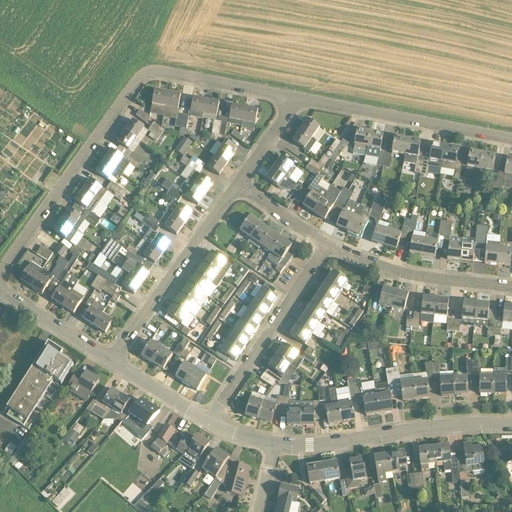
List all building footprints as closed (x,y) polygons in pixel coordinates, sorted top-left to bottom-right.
[(151,110),(164,113),(168,93),(155,91),(151,110)] [(181,96),(168,93),(164,113),(164,114),(176,116),(174,127),(181,128),(183,115),(177,114),(181,96)] [(202,119),(203,119),(206,101),(193,98),(190,117),(202,120),(202,119)] [(219,103),(206,101),(203,119),(216,122),(219,103)] [(222,123),(219,136),(224,137),(227,124),(241,127),(241,129),(245,108),(232,105),(228,124),(222,123)] [(258,111),(245,108),(241,129),(254,132),(258,111)] [(140,111),(136,116),(146,124),(150,118),(140,111)] [(181,128),(180,131),(180,135),(190,135),(191,133),(193,121),(188,120),(189,116),(183,115),(181,128)] [(300,131),(312,139),(320,128),(308,120),(300,131)] [(132,121),(125,132),(136,140),(144,129),(132,121)] [(154,123),(150,128),(161,135),(165,131),(159,127),(161,125),(156,121),(154,124),(154,123)] [(214,121),(210,140),(211,140),(212,135),(219,136),(222,123),(214,121)] [(158,139),(161,135),(150,128),(148,132),(158,139)] [(366,158),(366,157),(371,132),(358,130),(353,155),(366,158)] [(245,139),(234,131),(231,135),(242,143),(245,139)] [(300,131),(293,141),(304,150),(304,149),(309,153),(317,143),(312,139),(300,131)] [(125,132),(117,142),(129,151),(136,140),(125,132)] [(383,135),(371,132),(366,157),(378,159),(380,153),(383,135)] [(211,140),(210,140),(212,140),(223,146),(224,137),(219,136),(212,135),(211,140)] [(404,155),(407,140),(395,137),(392,153),(404,155)] [(184,138),(175,151),(183,157),(192,144),(184,138)] [(328,151),(333,154),(337,148),(341,143),(336,140),(328,151)] [(423,161),(417,160),(421,142),(407,140),(404,155),(403,164),(416,166),(414,174),(421,175),(423,161)] [(227,165),(235,155),(233,153),(236,148),(226,141),(215,157),(227,165)] [(441,167),(445,147),(432,145),(429,160),(436,162),(435,166),(441,167)] [(458,149),(445,147),(441,167),(441,169),(454,172),(452,181),(458,182),(461,169),(462,163),(456,162),(458,149)] [(333,154),(329,159),(334,163),(342,152),(337,148),(333,154)] [(103,162),(122,175),(129,165),(139,172),(139,171),(143,174),(145,173),(147,170),(144,168),(129,158),(126,161),(111,151),(103,162)] [(480,170),(483,154),(470,152),(466,170),(461,169),(458,182),(464,183),(466,175),(478,177),(480,170)] [(129,158),(144,168),(147,164),(132,153),(129,158)] [(377,166),(383,167),(386,154),(380,153),(378,159),(377,166)] [(386,154),(383,167),(389,169),(392,155),(386,154)] [(483,154),(480,170),(493,172),(496,157),(483,154)] [(309,165),(320,172),(320,173),(329,159),(324,156),(318,165),(312,160),(309,165)] [(201,170),(190,162),(184,157),(180,162),(187,167),(187,166),(198,173),(190,184),(206,194),(213,184),(198,174),(201,170)] [(193,157),(190,162),(201,170),(204,165),(193,157)] [(215,157),(207,168),(219,176),(227,165),(215,157)] [(281,158),(273,169),(289,180),(297,170),(293,167),(293,166),(281,158)] [(511,184),(511,159),(507,159),(504,177),(498,176),(496,189),(502,190),(503,183),(511,184)] [(429,163),(423,161),(421,175),(427,176),(429,163)] [(111,176),(117,181),(118,181),(122,175),(103,162),(96,172),(108,181),(111,176)] [(309,165),(306,168),(306,169),(316,177),(311,184),(320,172),(309,165)] [(278,187),(282,191),(294,191),(297,186),(289,180),(273,169),(266,179),(278,188),(278,187)] [(303,207),(314,213),(327,193),(316,186),(317,185),(319,186),(323,179),(318,175),(320,173),(320,172),(311,184),(307,192),(311,194),(303,207)] [(350,174),(347,180),(352,183),(355,177),(350,174)] [(498,176),(492,175),(489,188),(496,189),(498,176)] [(90,180),(82,191),(99,203),(107,192),(120,202),(123,198),(108,187),(105,191),(90,180)] [(162,187),(169,192),(180,200),(183,195),(181,193),(182,191),(174,185),(167,180),(162,187)] [(385,188),(392,189),(393,180),(385,180),(385,188)] [(111,182),(108,187),(123,198),(126,193),(111,182)] [(186,197),(198,206),(206,194),(190,184),(194,187),(186,197)] [(299,203),(307,192),(298,186),(297,186),(294,191),(299,193),(294,200),(299,203)] [(337,200),(327,193),(314,213),(325,221),(334,207),(338,210),(339,207),(348,191),(343,188),(337,200)] [(92,213),(99,203),(82,191),(75,202),(85,209),(82,213),(87,217),(98,224),(101,220),(92,213)] [(354,194),(348,191),(339,207),(344,210),(336,226),(348,232),(357,211),(347,206),(354,194)] [(180,200),(169,192),(166,196),(177,204),(180,200)] [(369,218),(374,219),(381,200),(376,198),(373,203),(374,204),(369,216),(357,211),(348,232),(360,238),(369,218)] [(387,202),(381,200),(374,219),(379,222),(387,202)] [(185,225),(192,214),(180,206),(173,216),(185,225)] [(123,208),(117,214),(124,219),(129,213),(123,208)] [(84,221),(81,219),(81,218),(69,210),(61,221),(77,232),(78,232),(86,222),(84,221)] [(151,216),(147,220),(159,229),(161,225),(177,236),(185,225),(173,216),(167,212),(160,223),(151,216)] [(120,227),(124,220),(115,214),(111,221),(120,227)] [(412,216),(411,221),(408,231),(414,232),(418,218),(412,216)] [(95,229),(98,224),(87,217),(84,221),(86,222),(95,229)] [(240,232),(250,239),(260,225),(250,217),(240,232)] [(146,243),(163,255),(170,244),(155,233),(159,229),(147,220),(147,221),(144,218),(141,222),(153,231),(146,242),(146,243)] [(404,245),(408,231),(411,221),(405,219),(403,229),(391,225),(384,247),(396,251),(398,244),(404,245)] [(70,243),(77,232),(61,221),(54,231),(70,243)] [(452,223),(446,222),(444,237),(450,238),(452,223)] [(271,232),(260,225),(250,239),(248,242),(259,249),(261,246),(271,232)] [(371,243),(384,247),(391,225),(389,231),(377,227),(371,243)] [(479,251),(482,227),(477,226),(475,240),(469,240),(468,246),(462,245),(460,262),(473,263),(474,250),(479,251)] [(488,227),(482,227),(479,251),(486,252),(484,264),(497,266),(499,243),(486,242),(488,227)] [(261,246),(271,254),(281,239),(271,232),(261,246)] [(422,256),(425,240),(412,237),(409,254),(422,256)] [(271,254),(267,260),(277,267),(279,264),(292,247),(281,239),(271,254)] [(112,263),(122,248),(111,240),(100,255),(112,263)] [(438,242),(425,240),(422,256),(435,258),(438,242)] [(138,259),(140,255),(155,266),(163,255),(146,243),(139,253),(129,246),(126,250),(138,259)] [(511,244),(511,245),(499,243),(497,266),(510,267),(511,246),(511,244)] [(54,253),(60,257),(62,259),(68,250),(61,244),(54,253)] [(462,245),(449,244),(447,260),(460,262),(462,245)] [(69,253),(74,256),(75,254),(79,256),(82,258),(85,254),(74,246),(69,253)] [(238,252),(230,246),(226,251),(237,258),(241,252),(239,251),(238,252)] [(41,247),(36,255),(48,262),(53,254),(41,247)] [(219,274),(226,263),(212,253),(204,264),(219,274)] [(73,291),(79,281),(73,278),(69,284),(64,281),(70,272),(69,272),(79,256),(75,254),(74,256),(68,264),(57,282),(61,285),(51,301),(62,307),(73,291)] [(247,266),(250,262),(242,256),(239,260),(247,266)] [(68,264),(62,259),(60,257),(56,264),(57,265),(51,276),(53,277),(51,279),(57,282),(68,264)] [(236,270),(234,272),(244,279),(249,272),(233,260),(230,266),(236,270)] [(258,268),(250,262),(247,266),(255,272),(258,268)] [(42,270),(31,263),(20,281),(31,288),(42,270)] [(224,278),(219,274),(204,264),(197,274),(211,284),(217,288),(224,278)] [(275,271),(280,274),(280,275),(285,268),(279,264),(277,267),(275,271)] [(121,291),(123,287),(134,295),(142,284),(130,276),(123,271),(117,280),(92,265),(89,270),(98,276),(102,279),(107,282),(104,286),(116,293),(118,289),(121,291)] [(142,284),(149,274),(138,265),(130,276),(142,284)] [(51,276),(42,270),(31,288),(42,295),(50,283),(49,282),(51,279),(53,277),(51,276)] [(333,272),(325,283),(340,293),(347,282),(333,272)] [(204,294),(211,284),(197,274),(190,284),(204,294)] [(102,279),(98,276),(91,287),(95,290),(102,279)] [(102,279),(95,290),(100,293),(101,291),(113,298),(116,293),(104,286),(107,282),(102,279)] [(241,288),(245,291),(249,293),(254,287),(246,281),(241,288)] [(325,283),(318,294),(333,304),(340,293),(325,283)] [(190,284),(182,294),(197,304),(204,294),(190,284)] [(364,286),(362,294),(368,295),(370,288),(364,286)] [(232,287),(226,295),(230,298),(236,290),(232,287)] [(239,299),(245,291),(241,288),(235,296),(239,299)] [(379,305),(391,309),(396,291),(383,288),(379,305)] [(277,299),(262,289),(255,299),(270,309),(277,299)] [(84,298),(73,291),(62,307),(74,315),(84,298)] [(396,291),(391,309),(404,312),(408,295),(396,291)] [(116,293),(113,298),(111,301),(116,304),(120,297),(116,293)] [(189,315),(197,304),(182,294),(175,304),(189,315)] [(333,304),(318,294),(311,304),(326,314),(333,304)] [(230,298),(226,295),(220,303),(224,305),(230,298)] [(414,309),(413,320),(412,328),(418,329),(419,321),(420,321),(421,316),(434,317),(436,299),(423,298),(421,310),(414,309)] [(255,299),(248,310),(263,320),(270,309),(255,299)] [(448,301),(436,299),(434,317),(446,318),(448,301)] [(83,320),(94,327),(102,315),(105,309),(90,300),(80,315),(84,318),(83,320)] [(225,309),(230,312),(231,314),(239,319),(240,316),(231,310),(235,305),(231,302),(225,309)] [(474,321),(476,303),(463,302),(462,320),(474,321)] [(493,336),(496,311),(489,310),(489,305),(476,303),(474,321),(487,322),(486,329),(487,329),(486,336),(493,337),(493,336)] [(182,325),(189,315),(175,304),(167,315),(182,325)] [(311,304),(304,314),(319,324),(326,314),(311,304)] [(502,323),(511,324),(511,307),(504,306),(504,312),(496,311),(493,336),(499,337),(500,329),(501,330),(502,323)] [(217,307),(212,314),(216,317),(221,310),(217,307)] [(225,320),(230,312),(225,309),(220,317),(225,320)] [(368,309),(366,316),(373,318),(375,310),(368,309)] [(241,320),(256,330),(263,320),(248,310),(241,320)] [(359,310),(353,318),(358,321),(363,313),(359,310)] [(216,317),(212,314),(206,324),(210,326),(216,317)] [(304,314),(297,325),(312,335),(319,324),(304,314)] [(358,321),(353,318),(347,314),(346,316),(349,318),(346,323),(349,325),(353,328),(358,321)] [(102,315),(94,327),(105,334),(113,322),(102,315)] [(249,341),(256,330),(241,320),(234,331),(249,341)] [(453,332),(454,321),(446,320),(446,324),(447,325),(446,332),(453,332)] [(461,322),(454,321),(453,332),(459,333),(460,326),(461,326),(461,322)] [(216,333),(219,328),(221,326),(216,323),(211,330),(216,333)] [(163,324),(162,324),(159,329),(165,333),(169,328),(163,324)] [(305,346),(312,335),(297,325),(290,336),(305,346)] [(185,327),(181,332),(181,333),(187,337),(191,332),(185,327)] [(211,341),(216,333),(211,330),(206,338),(211,341)] [(242,351),(249,341),(234,331),(227,341),(242,351)] [(345,331),(340,338),(344,341),(349,334),(345,331)] [(335,346),(339,349),(344,341),(340,338),(335,346)] [(180,358),(180,357),(190,342),(184,339),(180,345),(179,345),(173,354),(180,358)] [(235,362),(242,351),(227,341),(220,352),(235,362)] [(152,364),(162,348),(151,342),(141,357),(152,364)] [(190,342),(180,357),(186,360),(195,346),(190,342)] [(3,414),(24,427),(54,380),(61,385),(74,366),(60,357),(63,352),(48,343),(39,359),(39,366),(38,367),(35,366),(35,365),(3,414)] [(369,353),(381,351),(380,345),(368,344),(369,353)] [(283,346),(276,357),(296,371),(296,370),(291,367),(298,356),(283,346)] [(173,355),(162,348),(152,364),(163,371),(173,355)] [(305,353),(311,357),(315,352),(309,348),(305,353)] [(316,361),(311,357),(305,353),(301,359),(313,366),(316,361)] [(212,367),(216,361),(217,360),(211,357),(207,364),(212,367)] [(286,385),(296,371),(276,357),(264,374),(276,382),(280,385),(286,385)] [(186,385),(196,370),(198,366),(192,363),(190,366),(185,363),(175,378),(186,385)] [(427,379),(433,379),(432,365),(425,366),(427,379)] [(398,369),(392,370),(393,384),(400,382),(398,369)] [(196,370),(186,385),(197,392),(207,376),(196,370)] [(83,391),(90,396),(99,382),(86,374),(83,378),(77,374),(67,390),(79,398),(83,391)] [(272,387),(276,382),(264,374),(260,380),(272,387)] [(480,395),(493,395),(493,377),(480,377),(480,395)] [(506,377),(493,377),(493,395),(506,395),(506,377)] [(467,378),(453,379),(454,396),(468,396),(467,378)] [(453,379),(440,380),(441,397),(454,396),(453,379)] [(351,399),(356,398),(354,385),(354,381),(348,382),(350,395),(351,399)] [(429,399),(427,381),(414,383),(416,400),(429,399)] [(356,398),(363,397),(366,416),(379,414),(375,390),(362,392),(361,383),(354,385),(356,398)] [(416,400),(414,383),(401,385),(403,402),(416,400)] [(332,407),(326,408),(329,425),(341,423),(338,406),(337,397),(336,389),(329,390),(332,407)] [(375,390),(379,414),(392,412),(389,395),(376,397),(375,390)] [(112,411),(122,396),(113,391),(108,399),(102,394),(96,403),(94,402),(87,411),(102,420),(106,417),(106,418),(112,411)] [(265,397),(252,393),(246,416),(258,420),(264,398),(265,397)] [(355,421),(352,404),(351,399),(350,395),(337,397),(338,406),(341,423),(355,421)] [(122,423),(131,413),(127,410),(131,402),(122,396),(112,411),(106,418),(107,418),(113,419),(113,422),(117,422),(118,420),(122,423)] [(264,398),(258,420),(271,424),(274,413),(280,414),(283,398),(277,397),(275,406),(264,402),(266,397),(265,397),(264,398)] [(283,398),(280,414),(287,415),(287,426),(300,426),(301,403),(289,403),(290,399),(283,398)] [(112,440),(116,436),(120,439),(126,431),(127,432),(132,423),(131,422),(134,417),(140,422),(150,407),(141,401),(131,413),(122,423),(113,433),(109,438),(112,440)] [(301,403),(300,426),(314,426),(314,420),(320,420),(319,402),(313,402),(313,409),(301,409),(301,403)] [(150,407),(140,422),(141,422),(133,431),(143,440),(147,435),(143,432),(148,426),(159,413),(150,407)] [(73,447),(85,428),(76,423),(64,441),(73,447)] [(158,439),(159,439),(167,445),(175,432),(176,424),(166,426),(158,439)] [(186,453),(188,454),(199,461),(209,445),(196,437),(192,443),(184,438),(176,451),(184,456),(186,453)] [(159,439),(155,443),(151,449),(159,456),(159,455),(163,458),(167,453),(168,454),(172,449),(167,445),(159,439)] [(10,463),(19,469),(33,445),(24,440),(10,463)] [(463,445),(466,467),(465,467),(465,474),(472,473),(473,475),(474,476),(483,475),(484,474),(482,448),(471,449),(471,444),(463,445)] [(95,445),(89,452),(92,455),(98,448),(95,445)] [(448,447),(434,448),(436,464),(443,464),(444,473),(451,472),(452,485),(460,484),(461,484),(459,465),(451,466),(448,447)] [(436,464),(434,448),(419,450),(421,471),(428,470),(428,465),(436,464)] [(216,479),(225,466),(229,459),(216,450),(208,461),(202,470),(209,474),(211,471),(218,475),(215,478),(216,479)] [(389,455),(392,474),(398,472),(398,469),(406,467),(404,453),(389,455)] [(375,458),(379,483),(386,482),(385,475),(392,474),(389,455),(375,458)] [(345,471),(346,480),(347,490),(358,488),(357,482),(367,480),(365,467),(363,468),(362,459),(350,461),(351,470),(345,471)] [(337,463),(322,465),(325,482),(340,480),(337,463)] [(232,470),(225,466),(216,479),(215,480),(227,489),(226,493),(243,498),(247,483),(245,483),(249,469),(234,464),(232,470)] [(307,468),(310,484),(325,482),(322,465),(307,468)] [(200,475),(193,471),(185,484),(191,488),(200,475)] [(425,495),(424,488),(422,474),(413,475),(416,496),(425,495)] [(409,497),(416,496),(413,475),(406,476),(409,497)] [(347,490),(346,480),(340,481),(342,497),(348,496),(347,490)] [(461,484),(460,484),(462,499),(470,499),(468,483),(461,484)] [(373,486),(376,500),(383,499),(380,485),(373,486)] [(278,499),(279,499),(275,511),(297,511),(299,505),(296,504),(299,490),(281,486),(278,499)] [(328,501),(318,490),(312,495),(324,509),(327,506),(326,502),(328,501)] [(135,507),(141,511),(147,505),(141,500),(135,507)]
